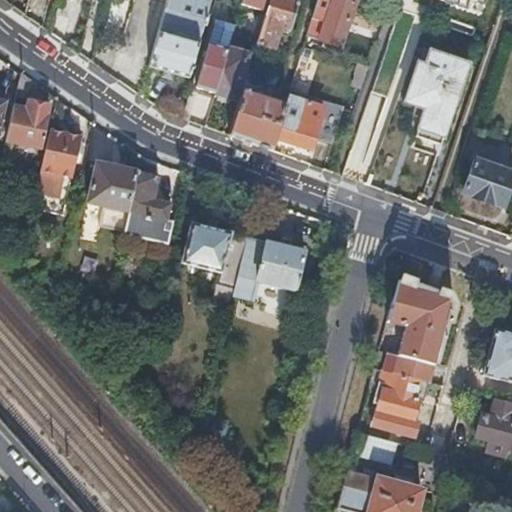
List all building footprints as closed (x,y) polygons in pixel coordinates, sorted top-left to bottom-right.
[(166,0),(158,29),(148,65),(187,76),(198,40),(209,0),(207,0),(166,0)] [(262,0),(240,0),(240,3),(260,9),(262,0)] [(291,0),(266,0),(255,41),(273,46),(279,27),(288,30),(297,2),(291,0)] [(345,0),(316,0),(306,34),(339,45),(353,2),(345,0)] [(227,48),(230,35),(234,24),(215,18),(208,42),(227,48)] [(196,86),(214,92),(227,48),(208,42),(196,86)] [(214,92),(233,97),(246,53),(227,48),(214,92)] [(421,109),(412,136),(437,145),(465,64),(426,50),(421,64),(414,62),(401,102),(421,109)] [(34,82),(19,71),(14,94),(4,140),(39,147),(49,105),(38,102),(28,100),(31,87),(34,82)] [(264,80),(275,83),(277,75),(267,72),(264,80)] [(41,87),(34,82),(31,87),(28,100),(38,102),(41,87)] [(242,83),(228,133),(270,148),(273,137),(284,103),(261,95),(263,90),(242,83)] [(287,96),(340,112),(340,111),(342,104),(289,88),(287,96)] [(284,103),(273,137),(309,148),(313,135),(331,141),(340,112),(287,96),(286,96),(284,103)] [(39,170),(34,191),(56,196),(61,175),(71,177),(80,136),(49,129),(39,170)] [(462,192),(502,206),(511,178),(511,171),(474,158),(462,192)] [(122,230),(127,210),(136,170),(95,161),(85,201),(102,205),(98,225),(122,230)] [(159,175),(137,169),(136,170),(127,210),(122,231),(167,241),(173,219),(167,218),(170,201),(154,197),(159,175)] [(205,225),(214,227),(217,218),(207,216),(205,225)] [(246,238),(246,236),(230,231),(214,227),(205,225),(192,221),(181,260),(237,275),(246,238)] [(167,241),(122,231),(119,247),(146,253),(148,253),(151,252),(154,252),(157,250),(158,249),(159,248),(160,245),(162,243),(164,243),(167,244),(167,241)] [(264,241),(246,236),(246,238),(237,275),(231,296),(252,302),(258,280),(294,289),(303,250),(264,241)] [(444,296),(396,278),(385,320),(385,321),(403,327),(395,353),(387,351),(382,369),(390,371),(420,379),(427,380),(428,381),(448,304),(444,296)] [(511,333),(493,328),(481,374),(511,381),(511,333)] [(377,349),(372,366),(382,369),(387,351),(377,349)] [(372,366),(367,386),(377,389),(373,403),(376,404),(371,423),(372,423),(414,434),(417,420),(413,418),(418,399),(415,398),(420,379),(390,371),(382,369),(372,366)] [(415,398),(418,399),(422,400),(427,380),(420,379),(415,398)] [(511,402),(494,398),(492,406),(483,403),(474,436),(505,444),(511,419),(511,402)] [(183,440),(195,443),(199,428),(187,425),(183,440)] [(355,430),(350,452),(391,463),(396,441),(355,430)] [(344,471),(335,507),(352,511),(413,511),(420,488),(376,477),(376,479),(344,471)]
